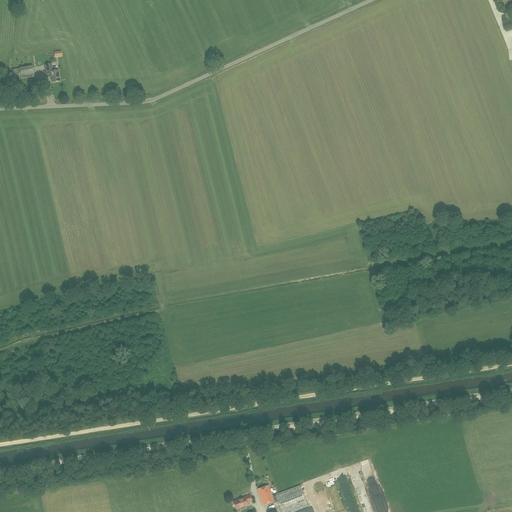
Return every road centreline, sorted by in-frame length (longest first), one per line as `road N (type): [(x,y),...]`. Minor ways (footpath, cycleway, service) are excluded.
road 1 (track): [(0,444),(511,363)]
road 2 (track): [(0,471),(511,392)]
road 3 (unclassified): [(0,109),(146,103),(372,0)]
